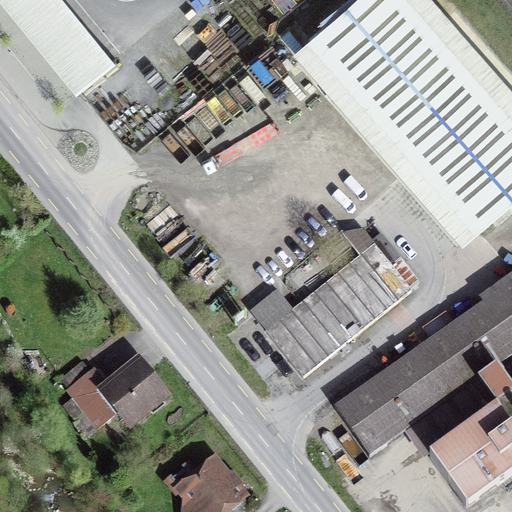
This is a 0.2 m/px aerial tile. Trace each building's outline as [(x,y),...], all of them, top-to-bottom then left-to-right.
[(0,0),(0,12),(66,92),(104,61),(53,0),(0,0)] [(345,0),(281,57),(451,247),(511,193),(511,106),(417,0),(345,0)] [(377,238),(261,329),(297,375),(414,284),(377,238)] [(465,387),(490,370),(511,354),(511,277),(321,412),(357,463),(465,387)] [(94,369),(68,387),(96,428),(119,412),(128,425),(166,399),(142,364),(107,388),(94,369)] [(511,388),(491,404),(427,448),(466,504),(511,471),(511,388)] [(188,468),(168,483),(177,496),(184,491),(199,511),(220,511),(240,497),(214,463),(195,477),(188,468)]
